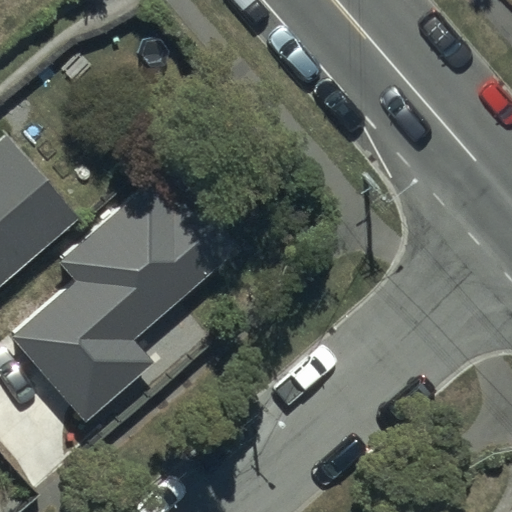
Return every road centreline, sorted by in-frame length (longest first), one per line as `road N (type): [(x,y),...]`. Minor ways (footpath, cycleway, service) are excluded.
road 1 (residential): [(220,511),(511,259)]
road 2 (secondary): [(322,0),(511,199)]
